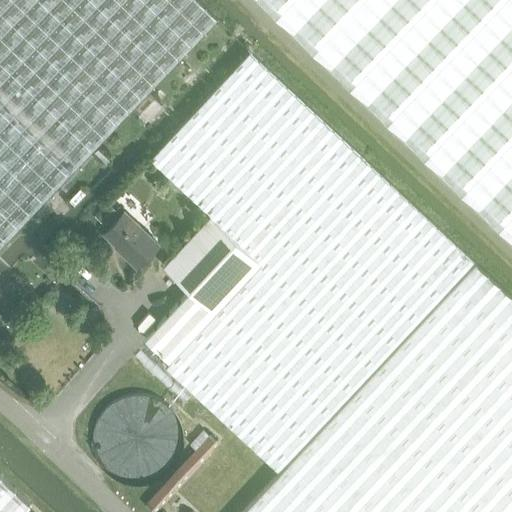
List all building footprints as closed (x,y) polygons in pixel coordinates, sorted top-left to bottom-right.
[(0,0),(0,243),(121,117),(215,18),(196,0),(0,0)] [(511,0),(260,0),(511,239),(511,0)] [(168,366),(280,473),(243,511),(511,511),(511,298),(257,59),(248,52),(149,158),(157,166),(209,214),(264,265),(171,362),(168,366)] [(107,228),(102,233),(137,266),(158,244),(123,211),(120,214),(106,201),(93,215),(107,228)] [(146,338),(171,362),(264,265),(209,214),(161,265),(180,282),(190,291),(146,338)] [(177,428),(176,419),(174,410),(170,404),(164,396),(157,391),(150,387),(143,385),(134,383),(123,385),(116,387),(109,391),(103,396),(97,403),(93,410),(90,419),(89,428),(90,434),(92,443),(96,451),(101,458),(107,463),(115,468),(123,471),(132,472),(138,471),(148,469),(155,466),(164,459),(169,453),(173,446),(176,437),(177,428)] [(204,429),(190,444),(196,449),(210,434),(204,429)] [(196,449),(145,505),(153,511),(218,440),(210,433),(210,434),(196,449)] [(0,473),(0,511),(17,511),(28,501),(0,473)]
